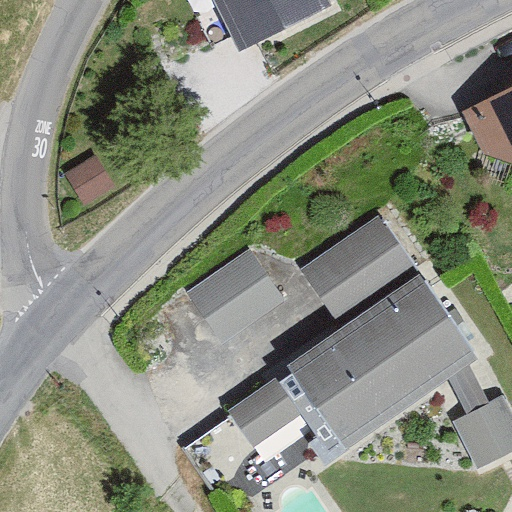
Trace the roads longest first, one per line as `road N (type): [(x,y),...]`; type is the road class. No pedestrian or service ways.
road 1 (tertiary): [(475,0),(364,61),(264,132),(58,314)]
road 2 (residential): [(83,0),(40,98),(26,158),(26,246),(58,314)]
